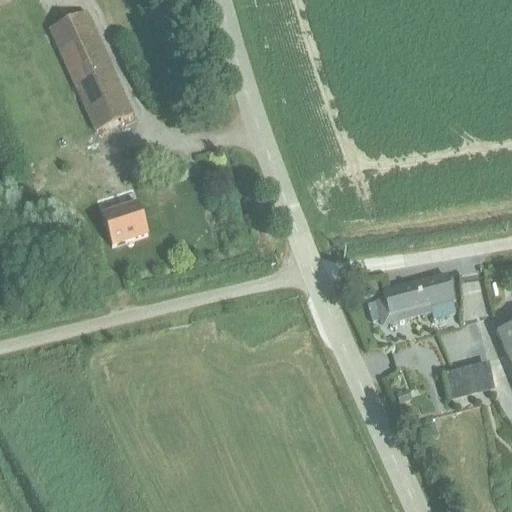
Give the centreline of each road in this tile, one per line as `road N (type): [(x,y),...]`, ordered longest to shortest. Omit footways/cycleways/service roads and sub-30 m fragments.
road 1 (unclassified): [(312,278),(0,351)]
road 2 (tertiary): [(312,278),(218,0)]
road 3 (tertiary): [(417,511),(312,278)]
road 4 (unclassified): [(511,246),(312,278)]
